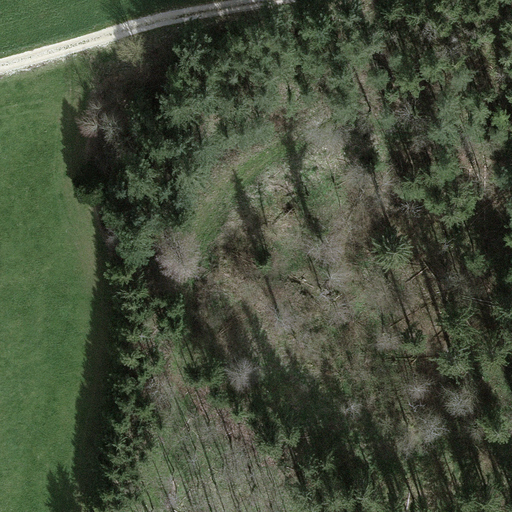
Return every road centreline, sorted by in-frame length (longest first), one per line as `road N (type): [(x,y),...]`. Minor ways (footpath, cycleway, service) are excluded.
road 1 (track): [(305,0),(0,72)]
road 2 (track): [(240,158),(311,136),(434,132),(511,147)]
